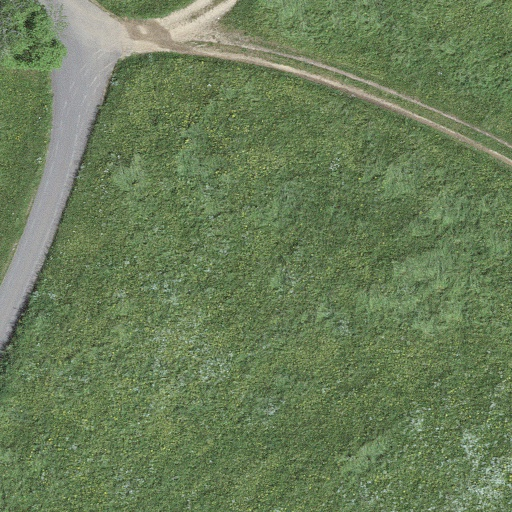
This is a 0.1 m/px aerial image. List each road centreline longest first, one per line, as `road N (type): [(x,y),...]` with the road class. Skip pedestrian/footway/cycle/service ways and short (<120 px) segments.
road 1 (track): [(180,32),(423,112),(511,163)]
road 2 (unclassified): [(52,0),(79,43),(75,116),(0,329)]
road 3 (track): [(79,43),(180,32),(222,0)]
